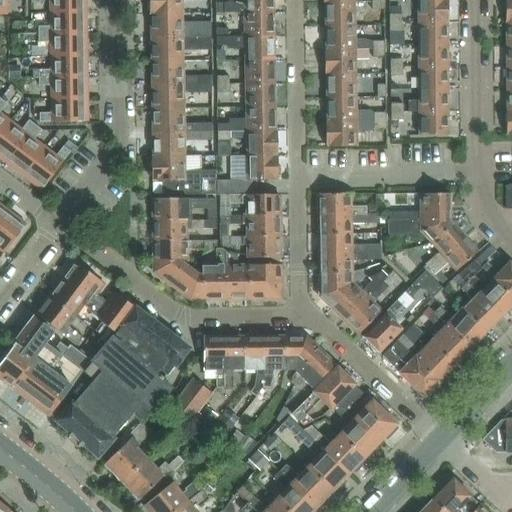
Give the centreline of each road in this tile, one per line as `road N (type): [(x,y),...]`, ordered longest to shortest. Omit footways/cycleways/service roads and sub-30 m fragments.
road 1 (residential): [(296,315),(184,315),(59,225)]
road 2 (residential): [(59,225),(118,147),(108,0)]
road 3 (residential): [(439,438),(314,319),(296,315)]
road 4 (residential): [(294,181),(477,174)]
road 5 (residential): [(294,181),(298,0)]
road 6 (residential): [(477,174),(474,0)]
road 7 (residential): [(296,315),(294,181)]
